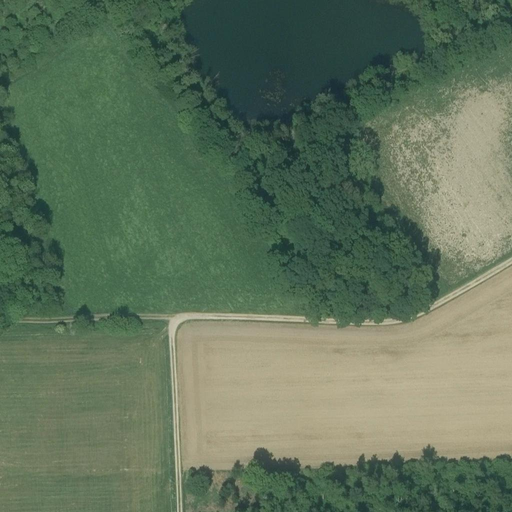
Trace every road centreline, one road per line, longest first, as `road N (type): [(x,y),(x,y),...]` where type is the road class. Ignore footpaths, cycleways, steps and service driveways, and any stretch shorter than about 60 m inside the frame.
road 1 (track): [(511,260),(416,318),(172,319)]
road 2 (track): [(172,319),(181,511)]
road 3 (track): [(0,322),(172,319)]
